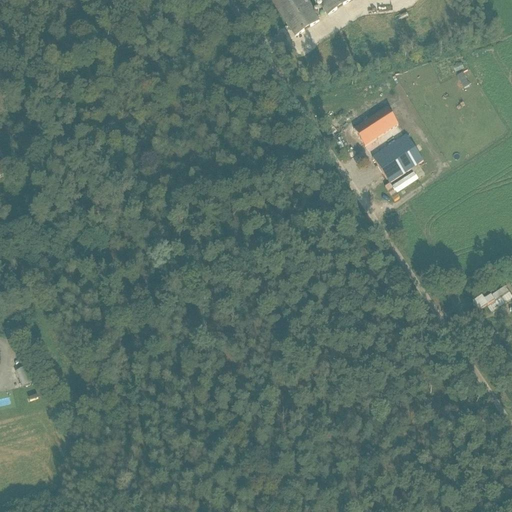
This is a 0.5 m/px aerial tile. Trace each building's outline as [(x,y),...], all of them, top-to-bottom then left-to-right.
[(270,0),(295,38),(319,22),(303,0),(316,0),(326,16),(348,0),(270,0)] [(421,81),(396,97),(396,98),(429,151),(431,150),(446,141),(447,141),(454,136),(452,128),(440,108),(441,115),(433,102),(418,106),(426,101),(421,81)] [(365,148),(397,127),(387,111),(354,132),(365,148)] [(390,186),(424,164),(406,137),(372,159),(390,186)] [(0,179),(9,176),(0,152),(0,179)] [(452,304),(464,296),(459,287),(446,295),(452,304)] [(491,315),(511,300),(511,299),(505,289),(485,303),(485,302),(484,303),(482,299),(477,302),(474,298),(466,302),(470,307),(473,305),(479,315),(487,309),(491,315)] [(24,319),(28,326),(35,322),(31,316),(24,319)] [(22,388),(37,381),(30,367),(15,373),(22,388)]
